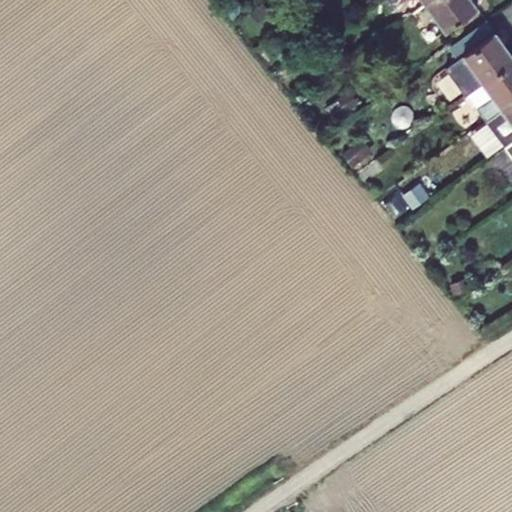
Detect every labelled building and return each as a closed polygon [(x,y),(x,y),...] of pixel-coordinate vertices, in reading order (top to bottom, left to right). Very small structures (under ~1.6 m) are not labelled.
[(485,0),(437,0),(456,26),(488,3),(485,0)] [(483,86),(494,78),(511,64),(511,35),(506,27),(458,62),(478,90),(483,86)] [(309,56),(299,63),(303,70),(313,63),(309,56)] [(511,64),(494,78),(504,91),(492,99),(488,102),(498,114),(511,103),(511,64)] [(494,78),(483,86),(492,99),(504,91),(494,78)] [(511,133),(511,103),(498,114),(511,133)]
